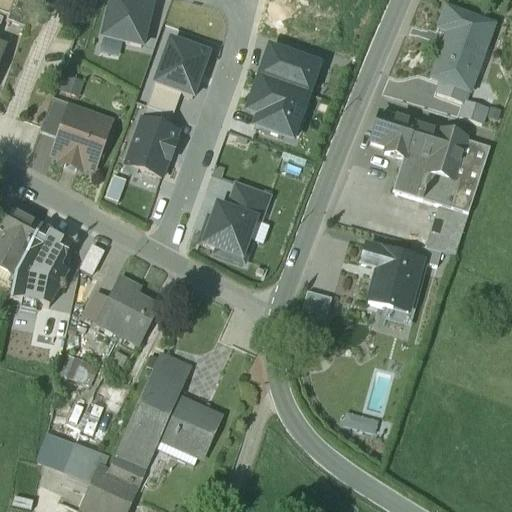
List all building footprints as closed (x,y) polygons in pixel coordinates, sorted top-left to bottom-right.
[(139,7),(111,0),(110,1),(100,43),(139,52),(150,9),(139,7)] [(30,6),(14,1),(6,24),(22,29),(30,6)] [(492,30),(444,13),(436,34),(447,37),(429,84),(440,88),(463,97),(467,98),(474,78),(469,76),(478,49),(484,51),(492,30)] [(152,90),(179,99),(191,104),(207,57),(168,44),(152,90)] [(268,54),(259,82),(307,100),(317,71),(268,54)] [(62,77),(56,92),(76,100),(82,85),(62,77)] [(291,145),(307,100),(259,82),(246,117),(257,120),(253,132),(291,145)] [(463,97),(440,88),(437,98),(460,107),(461,104),(463,97)] [(144,112),(171,121),(179,99),(152,90),(144,112)] [(71,110),(50,102),(38,136),(58,143),(68,115),(69,115),(71,110)] [(490,113),(461,104),(460,107),(455,122),(485,131),(490,113)] [(140,125),(166,134),(171,121),(144,112),(140,125)] [(69,115),(68,115),(58,143),(52,160),(94,175),(101,154),(103,155),(107,153),(110,146),(108,142),(106,141),(107,137),(92,132),(95,124),(69,115)] [(438,139),(413,131),(413,130),(379,119),(370,147),(385,152),(384,157),(401,163),(390,196),(431,209),(466,220),(488,153),(438,137),(438,139)] [(166,134),(140,125),(124,170),(160,183),(166,165),(168,166),(174,148),(172,148),(176,137),(166,134)] [(233,187),(224,213),(254,224),(261,226),(270,200),(233,187)] [(431,209),(419,249),(440,255),(452,258),(466,220),(431,209)] [(224,213),(216,210),(207,235),(204,233),(199,247),(216,253),(215,257),(243,267),(251,245),(247,244),(254,224),(224,213)] [(38,231),(4,214),(3,216),(0,221),(0,271),(13,279),(38,231)] [(72,248),(38,231),(13,279),(7,305),(47,312),(66,278),(60,274),(63,265),(61,258),(65,260),(72,248)] [(419,249),(411,247),(407,262),(420,265),(437,270),(440,255),(419,249)] [(91,251),(78,275),(89,280),(102,256),(91,251)] [(407,262),(364,251),(360,269),(375,273),(367,306),(407,317),(420,265),(407,262)] [(157,313),(130,298),(133,292),(118,284),(107,305),(94,297),(81,321),(118,341),(121,334),(141,344),(157,313)] [(330,305),(306,298),(297,328),(320,335),(330,305)] [(188,373),(160,361),(115,465),(142,477),(156,446),(171,452),(172,449),(203,462),(220,424),(175,404),(188,373)] [(340,430),(373,437),(376,423),(344,416),(340,430)] [(66,479),(88,487),(98,458),(76,450),(66,479)] [(127,511),(142,477),(115,465),(108,479),(98,475),(81,511),(127,511)]
